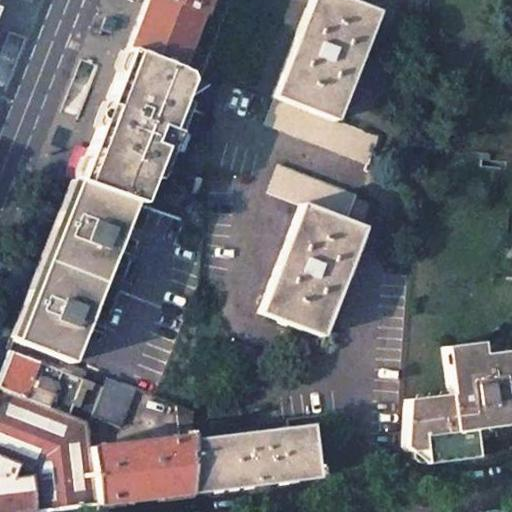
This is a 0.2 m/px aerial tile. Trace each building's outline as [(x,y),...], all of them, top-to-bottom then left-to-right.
[(75,181),(132,202),(138,204),(147,181),(154,183),(174,131),(167,128),(186,80),(183,73),(173,69),(195,13),(198,14),(203,0),(144,0),(125,50),(75,181)] [(274,98),(264,123),(368,164),(379,137),(334,119),(340,102),(348,83),(358,57),(375,12),(345,0),(309,0),(271,96),(274,98)] [(108,19),(103,17),(99,29),(108,33),(113,21),(108,19)] [(355,196),(277,165),(266,193),(298,206),(257,313),(319,337),(338,289),(362,227),(360,227),(369,203),(355,197),(355,196)] [(75,181),(12,340),(69,363),(132,202),(75,181)] [(446,393),(404,398),(400,449),(406,452),(419,450),(421,464),(473,457),(469,430),(501,425),(500,415),(511,412),(511,353),(511,354),(511,349),(469,354),(467,343),(441,346),(446,393)] [(8,351),(0,371),(0,391),(46,408),(61,371),(8,351)] [(135,389),(105,377),(91,416),(120,428),(135,389)] [(28,475),(34,511),(39,511),(95,505),(88,447),(85,423),(46,408),(0,391),(0,457),(23,467),(28,475)] [(179,436),(88,447),(95,505),(189,495),(191,439),(192,411),(175,404),(179,436)] [(237,433),(191,439),(189,495),(316,478),(315,475),(319,474),(318,467),(314,467),(309,424),(237,433)] [(0,457),(0,511),(34,511),(28,475),(23,467),(0,457)]
